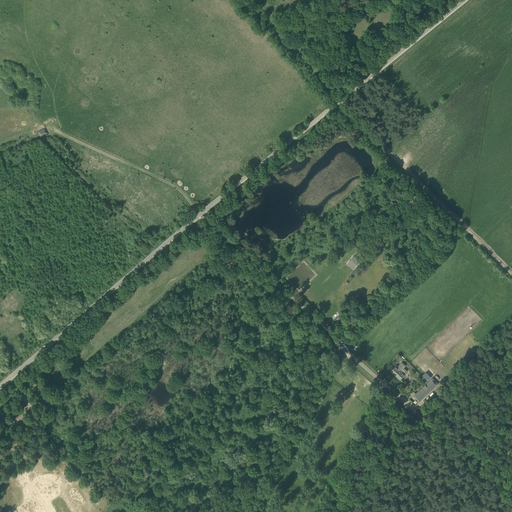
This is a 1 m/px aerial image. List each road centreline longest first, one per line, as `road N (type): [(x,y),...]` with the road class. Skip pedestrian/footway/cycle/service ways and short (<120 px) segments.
road 1 (unclassified): [(202,213),(463,0)]
road 2 (unclassified): [(411,404),(202,213)]
road 3 (unclassified): [(0,384),(202,213)]
road 4 (track): [(57,132),(171,185),(202,213)]
